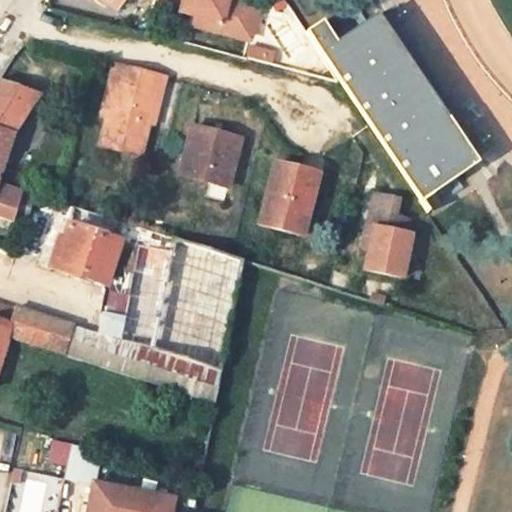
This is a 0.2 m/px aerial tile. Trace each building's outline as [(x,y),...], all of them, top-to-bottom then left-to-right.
[(153,0),(154,0),(195,11),(220,17),(217,29),(250,37),(259,1),(255,0),(153,0)] [(217,29),(220,17),(195,11),(193,22),(217,29)] [(440,128),(448,122),(377,17),(369,23),(440,128)] [(315,29),(306,35),(421,207),(432,199),(431,197),(477,166),(448,122),(440,128),(369,23),(336,45),(331,48),(323,35),(320,37),(315,29)] [(322,25),(315,29),(320,37),(323,35),(331,48),(336,45),(322,25)] [(113,86),(105,118),(97,146),(136,156),(145,124),(152,94),(145,93),(149,76),(111,66),(106,84),(113,86)] [(166,80),(149,76),(145,93),(152,94),(145,124),(154,125),(166,80)] [(0,171),(13,136),(27,117),(38,93),(0,80),(0,171)] [(98,115),(105,118),(113,86),(106,84),(98,115)] [(190,127),(176,176),(227,188),(239,141),(190,127)] [(272,164),(257,225),(301,235),(317,176),(272,164)] [(0,184),(0,211),(27,221),(35,195),(0,184)] [(371,193),(364,229),(369,230),(365,251),(362,270),(399,277),(406,234),(402,233),(405,218),(387,214),(391,197),(371,193)] [(432,199),(421,207),(428,217),(439,209),(432,199)] [(222,374),(244,262),(74,208),(55,266),(106,283),(120,241),(139,247),(119,341),(222,374)] [(360,249),(365,251),(369,230),(364,229),(360,249)] [(308,260),(301,279),(322,287),(329,267),(308,260)] [(0,356),(6,336),(217,403),(222,374),(119,341),(0,303),(0,356)] [(83,449),(70,445),(61,493),(74,495),(83,449)] [(46,511),(56,480),(26,470),(12,511),(46,511)] [(169,511),(172,500),(92,484),(87,511),(169,511)]
